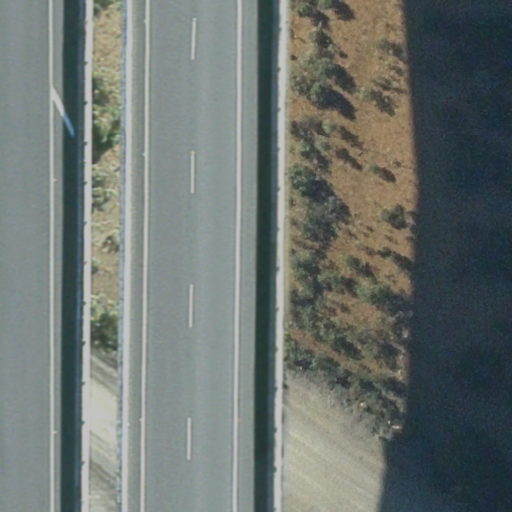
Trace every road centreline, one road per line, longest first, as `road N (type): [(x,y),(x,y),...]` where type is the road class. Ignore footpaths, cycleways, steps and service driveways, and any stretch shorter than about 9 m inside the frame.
road 1 (motorway): [(207,0),(202,511)]
road 2 (motorway): [(9,511),(13,0)]
road 3 (tertiary): [(0,242),(355,511)]
